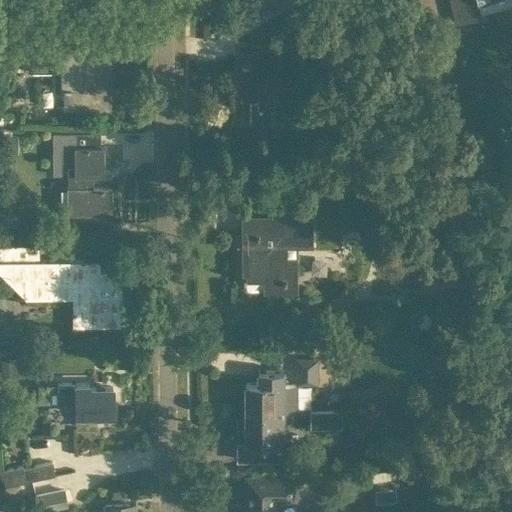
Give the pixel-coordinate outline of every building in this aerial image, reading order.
[(478,0),(479,0),(450,0),(457,22),(482,16),(478,0)] [(8,34),(36,34),(35,18),(7,19),(8,34)] [(436,28),(409,36),(419,67),(445,58),(436,28)] [(300,43),(327,44),(328,31),(301,30),(300,43)] [(33,71),(33,73),(61,72),(61,87),(64,87),(64,108),(81,108),(111,108),(111,61),(100,61),(100,51),(101,51),(101,50),(82,50),(82,49),(60,49),(60,31),(50,31),(50,43),(34,43),(34,71),(33,71)] [(263,81),(301,81),(301,49),(262,49),(262,59),(240,59),(240,95),(263,95),(263,81)] [(257,122),(257,97),(240,97),(240,122),(257,122)] [(4,113),(4,125),(18,125),(19,113),(4,113)] [(11,134),(12,126),(3,126),(3,134),(11,134)] [(67,187),(67,209),(112,209),(112,187),(89,187),(89,174),(104,174),(104,145),(76,145),(76,132),(54,132),(53,174),(68,174),(68,187),(67,187)] [(3,136),(3,152),(17,152),(17,136),(3,136)] [(369,161),(320,161),(320,179),(369,178),(369,161)] [(243,243),(243,281),(264,281),(264,289),(284,289),(284,245),(296,244),(297,244),(310,244),(310,209),(273,209),(273,216),(243,216),(243,233),(246,233),(246,243),(243,243)] [(0,243),(0,271),(25,296),(25,298),(72,298),(72,303),(82,303),(82,326),(123,325),(123,309),(119,309),(119,295),(123,295),(123,294),(119,294),(118,284),(123,284),(123,269),(84,269),(84,259),(40,259),(40,243),(0,243)] [(371,317),(372,300),(362,299),(361,317),(371,317)] [(18,357),(0,357),(0,375),(18,376),(18,357)] [(319,383),(319,359),(297,358),(297,371),(297,384),(297,385),(298,385),(319,385),(319,383)] [(298,411),(298,385),(297,385),(297,384),(282,384),(282,371),(269,371),(269,382),(245,382),(245,405),(258,405),(258,410),(282,410),(282,412),(298,411)] [(76,413),(76,424),(97,424),(97,413),(113,413),(113,386),(89,387),(89,383),(58,382),(58,403),(76,403),(76,413)] [(245,443),(261,443),(261,445),(282,445),(282,412),(282,410),(258,410),(258,405),(245,405),(245,443)] [(320,411),(320,429),(342,428),(342,411),(320,411)] [(23,463),(0,468),(0,472),(3,485),(56,474),(52,461),(23,466),(23,463)] [(357,467),(339,466),(339,478),(356,478),(357,467)] [(296,500),(296,478),(246,477),(245,511),(275,511),(276,499),(296,500)] [(64,486),(35,492),(38,511),(68,505),(64,486)] [(128,511),(128,503),(105,503),(105,511),(128,511)]
